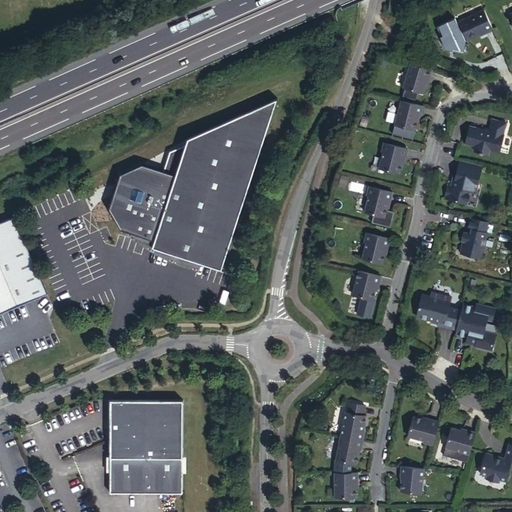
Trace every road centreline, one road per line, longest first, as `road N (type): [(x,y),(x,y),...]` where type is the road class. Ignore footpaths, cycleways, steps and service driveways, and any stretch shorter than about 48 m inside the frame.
road 1 (trunk): [(0,138),(313,0)]
road 2 (unclassified): [(375,0),(286,236),(270,324)]
road 3 (residential): [(379,349),(439,114),(447,103),(511,84)]
road 4 (trunk): [(249,0),(0,110)]
road 5 (unclassified): [(0,413),(158,346),(253,342)]
road 6 (residential): [(377,503),(377,466),(401,361)]
road 7 (unclassified): [(269,370),(267,511)]
road 8 (residential): [(511,409),(401,361)]
